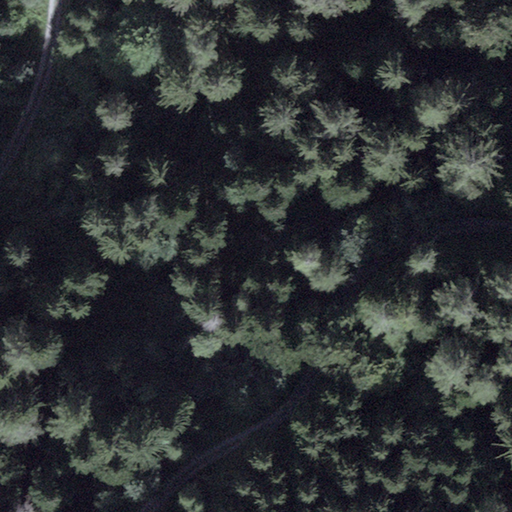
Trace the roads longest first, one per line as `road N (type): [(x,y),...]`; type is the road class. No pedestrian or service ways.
road 1 (track): [(511,228),(441,219),(336,294),(307,382),(177,460),(136,511)]
road 2 (track): [(0,152),(40,53),(46,0)]
